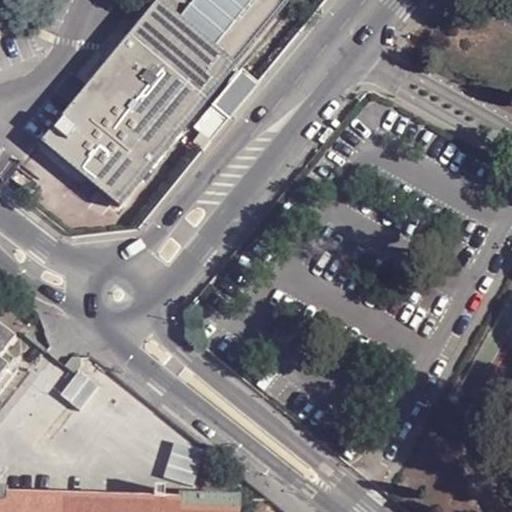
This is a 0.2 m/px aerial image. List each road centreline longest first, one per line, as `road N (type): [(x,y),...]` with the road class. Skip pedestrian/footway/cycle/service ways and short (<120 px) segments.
road 1 (residential): [(106,322),(162,379),(290,483),(337,496)]
road 2 (residential): [(146,301),(276,156),(308,85)]
road 3 (residential): [(337,496),(313,453),(141,311)]
road 4 (residential): [(308,85),(245,130),(148,242),(113,260)]
